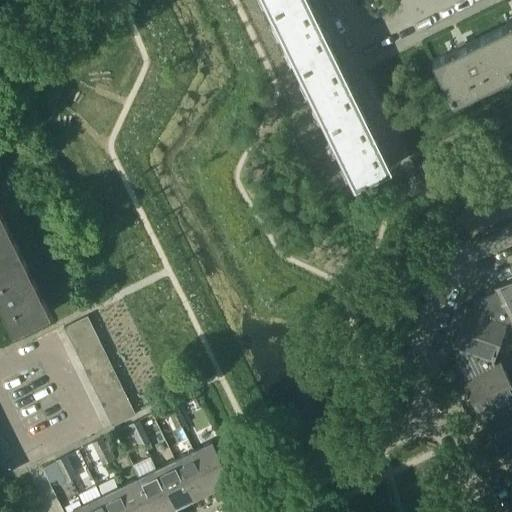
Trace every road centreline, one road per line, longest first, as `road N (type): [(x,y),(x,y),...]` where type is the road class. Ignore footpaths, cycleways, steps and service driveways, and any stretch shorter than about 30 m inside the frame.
road 1 (residential): [(435,415),(414,367),(447,270),(511,238)]
road 2 (residential): [(235,511),(435,415)]
